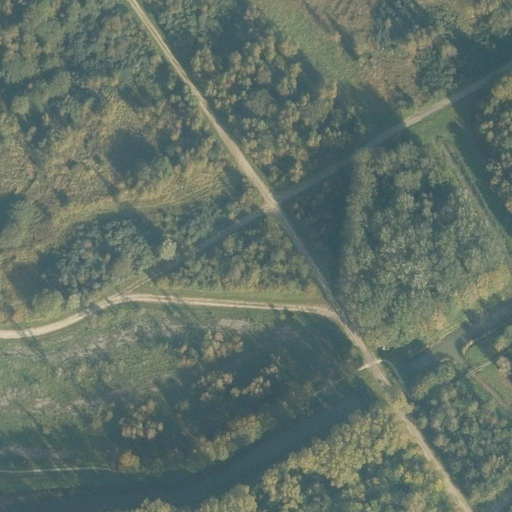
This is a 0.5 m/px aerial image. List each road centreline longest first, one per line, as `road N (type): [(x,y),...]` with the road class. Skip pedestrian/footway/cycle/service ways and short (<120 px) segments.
road 1 (track): [(130,0),(271,203),(463,511)]
road 2 (track): [(0,334),(50,334),(511,61)]
